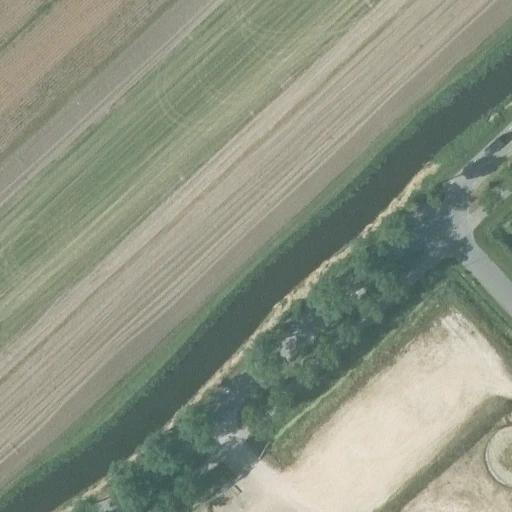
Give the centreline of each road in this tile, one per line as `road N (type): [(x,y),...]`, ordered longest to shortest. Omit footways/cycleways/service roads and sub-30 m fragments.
road 1 (tertiary): [(100,511),(426,212)]
road 2 (unclassified): [(426,212),(511,304)]
